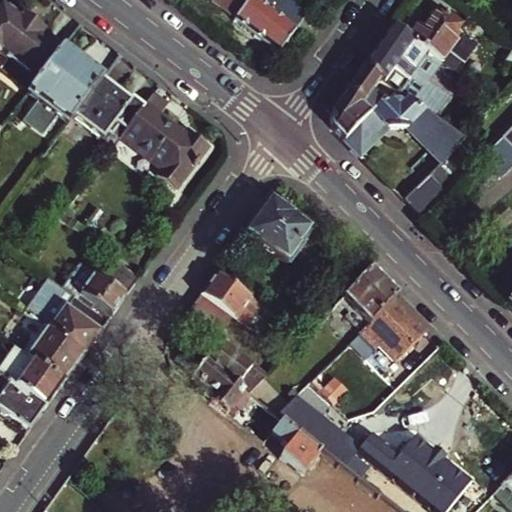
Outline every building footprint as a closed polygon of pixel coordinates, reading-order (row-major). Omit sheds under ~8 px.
[(289,0),(266,0),(262,6),(253,0),(211,0),(211,2),(235,19),(233,22),(277,55),(308,13),(289,0)] [(0,5),(0,53),(37,82),(61,50),(43,37),(45,33),(20,14),(17,17),(1,4),(0,5)] [(419,26),(408,40),(427,54),(455,75),(477,45),(457,30),(460,26),(437,12),(423,30),(419,26)] [(392,28),(363,68),(394,90),(430,116),(438,104),(407,83),(427,54),(408,40),(392,28)] [(84,68),(61,50),(37,82),(26,96),(38,105),(54,117),(65,126),(100,80),(98,73),(92,68),(84,68)] [(331,129),(343,141),(370,115),(362,107),(371,94),(377,99),(373,103),(377,108),(394,90),(363,68),(330,114),(331,129)] [(119,139),(142,107),(131,99),(129,102),(100,80),(71,119),(111,149),(119,139)] [(343,141),(359,157),(387,129),(405,128),(441,165),(465,141),(430,116),(394,90),(377,108),(370,115),(343,141)] [(166,106),(151,95),(142,107),(119,139),(160,170),(155,176),(174,191),(207,147),(185,131),(183,135),(158,116),(166,106)] [(54,117),(38,105),(26,121),(41,133),(54,117)] [(511,129),(501,140),(511,150),(511,129)] [(404,202),(421,220),(447,195),(429,177),(404,202)] [(275,204),(269,199),(256,218),(262,222),(248,240),(286,267),(300,249),(299,247),(311,231),(293,218),(294,217),(287,212),(290,206),(280,199),(275,204)] [(242,236),(248,240),(262,222),(256,218),(242,236)] [(139,278),(107,254),(92,274),(125,298),(139,278)] [(64,289),(108,320),(125,298),(92,274),(79,265),(62,288),(64,289)] [(342,301),(369,326),(395,300),(369,273),(342,301)] [(215,274),(201,295),(229,316),(268,344),(275,335),(252,318),(243,312),(252,301),(215,274)] [(83,355),(108,320),(64,289),(43,315),(28,306),(23,312),(48,330),(83,355)] [(201,295),(192,308),(220,328),(229,316),(201,295)] [(428,332),(395,300),(369,326),(358,337),(374,353),(380,348),(396,364),(428,332)] [(243,312),(252,318),(261,308),(252,301),(243,312)] [(83,355),(48,330),(28,358),(63,384),(83,355)] [(221,343),(205,364),(249,398),(267,379),(221,343)] [(0,375),(45,408),(63,384),(28,358),(14,349),(0,368),(0,375)] [(251,400),(249,398),(205,364),(193,380),(215,398),(210,405),(227,418),(234,409),(240,414),(251,400)] [(45,408),(0,375),(0,397),(1,399),(0,400),(0,417),(3,420),(10,419),(28,432),(45,408)] [(332,431),(296,402),(278,421),(281,423),(316,451),(332,431)] [(287,450),(279,460),(302,478),(321,454),(316,451),(281,423),(271,436),(287,450)] [(357,455),(429,511),(445,511),(468,484),(436,459),(432,464),(409,445),(397,461),(370,439),(357,455)] [(347,462),(341,470),(354,480),(360,472),(347,462)] [(511,475),(500,488),(511,500),(511,475)] [(510,511),(511,511),(511,500),(500,488),(493,495),(510,511)]
